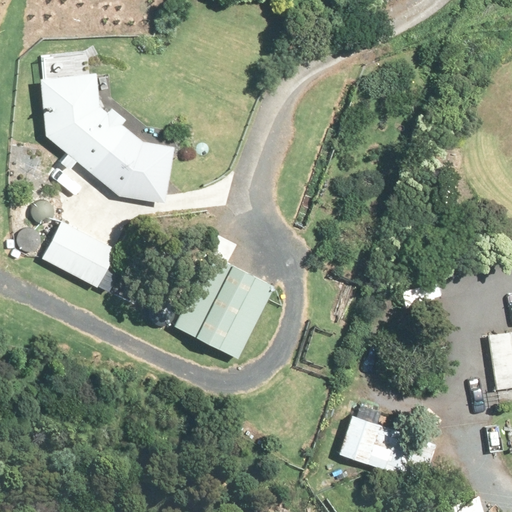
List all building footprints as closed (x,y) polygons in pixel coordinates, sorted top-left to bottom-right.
[(101,109),(98,74),(43,78),(44,135),(66,152),(59,162),(68,170),(75,161),(119,194),(158,203),(170,147),(139,140),(119,125),(129,113),(112,100),(104,111),(101,109)] [(43,201),(24,205),(28,228),(48,224),(43,201)] [(107,245),(61,221),(42,258),(88,282),(107,245)] [(275,285),(224,260),(188,334),(239,358),(275,285)] [(511,331),(488,334),(495,388),(511,386),(511,331)] [(432,445),(352,414),(337,453),(417,483),(432,445)] [(426,511),(480,511),(477,499),(426,511)]
